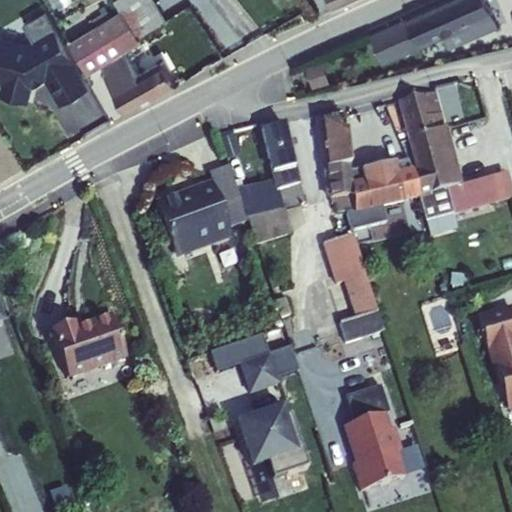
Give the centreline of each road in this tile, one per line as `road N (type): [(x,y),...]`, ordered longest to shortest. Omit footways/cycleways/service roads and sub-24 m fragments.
road 1 (residential): [(230,80),(249,108),(272,111),(511,59)]
road 2 (residential): [(0,211),(230,80)]
road 3 (residential): [(230,80),(406,0)]
